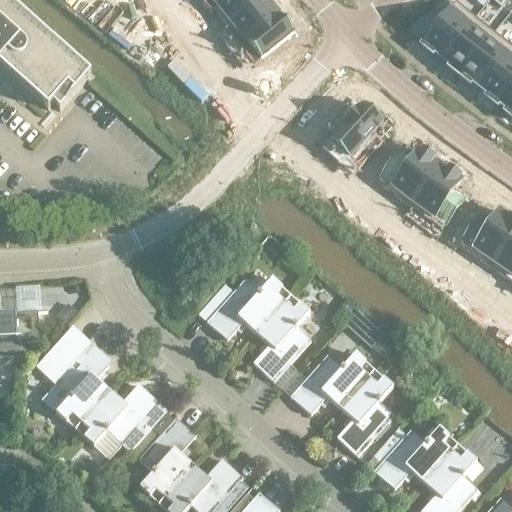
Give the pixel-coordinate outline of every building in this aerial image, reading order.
[(0,0),(0,69),(48,112),(53,107),(60,114),(91,79),(2,0),(0,0)] [(184,8),(177,0),(174,0),(169,4),(176,14),(184,8)] [(198,0),(211,16),(230,0),(198,0)] [(264,0),(230,0),(211,16),(215,13),(228,30),(224,33),(225,33),(266,1),(264,0)] [(505,0),(491,0),(491,1),(500,8),(506,1),(505,0)] [(266,1),(225,33),(240,51),(280,19),(266,1)] [(456,4),(420,48),(433,58),(434,56),(442,62),(475,20),(456,4)] [(183,22),(190,32),(198,26),(190,16),(183,22)] [(280,19),(240,51),(254,70),(295,37),(280,18),(280,19)] [(475,20),(442,62),(449,68),(448,70),(459,79),(494,35),(475,20)] [(205,36),(198,26),(190,32),(197,42),(205,36)] [(511,48),(494,35),(459,79),(470,88),(472,86),(480,92),(511,50),(511,48)] [(511,50),(480,92),(487,98),(485,100),(497,109),(499,107),(511,90),(511,50)] [(222,67),(229,60),(220,52),(213,60),(222,67)] [(238,68),(229,60),(222,67),(231,75),(238,68)] [(511,90),(499,107),(506,113),(504,115),(511,121),(511,90)] [(342,131),(327,147),(357,174),(379,150),(369,141),(373,137),(382,127),(374,120),(374,119),(375,117),(366,109),(364,111),(362,109),(360,112),(359,112),(342,131)] [(398,160),(378,186),(410,209),(441,168),(434,163),(435,163),(422,154),(420,152),(408,168),(398,160)] [(441,168),(410,209),(442,233),(461,207),(451,199),(462,184),(460,182),(448,173),(441,168)] [(478,222),(459,249),(492,271),(511,242),(511,220),(511,221),(509,220),(500,214),(488,230),(478,222)] [(511,242),(492,271),(511,285),(511,242)] [(223,308),(207,326),(228,344),(244,326),(257,338),(291,299),(273,283),(259,298),(244,285),(234,296),(225,288),(215,300),(223,308)] [(42,312),(42,287),(18,287),(18,313),(42,312)] [(270,350),(254,368),(274,386),(311,345),(296,331),(310,316),(291,299),(257,338),(270,350)] [(0,387),(2,387),(0,361),(28,359),(27,346),(40,345),(38,315),(0,316),(0,387)] [(363,316),(351,329),(372,347),(384,334),(363,316)] [(42,404),(75,434),(110,395),(97,384),(113,366),(73,330),(36,371),(55,389),(42,404)] [(327,359),(290,400),(311,419),(327,401),(340,413),(375,374),(356,357),(342,373),(327,359)] [(353,424),(337,442),(358,461),(394,419),(380,406),(393,391),(375,374),(340,413),(353,424)] [(123,407),(110,395),(75,434),(109,464),(123,448),(132,456),(133,454),(154,431),(168,415),(139,389),(123,407)] [(154,431),(133,454),(141,461),(139,463),(154,476),(140,492),(159,508),(193,470),(180,458),(196,440),(176,422),(161,438),(154,431)] [(398,433),(373,460),(381,467),(374,475),(395,494),(411,476),(424,487),(458,448),(440,432),(426,447),(411,434),(406,439),(398,433)] [(458,448),(424,487),(437,499),(424,511),(461,511),(478,494),(463,481),(477,465),(458,448)] [(206,481),(193,470),(159,508),(162,511),(188,511),(191,510),(193,511),(215,511),(243,482),(222,463),(206,481)] [(276,511),(259,496),(254,503),(247,497),(233,511),(276,511)] [(511,511),(500,501),(491,511),(511,511)]
